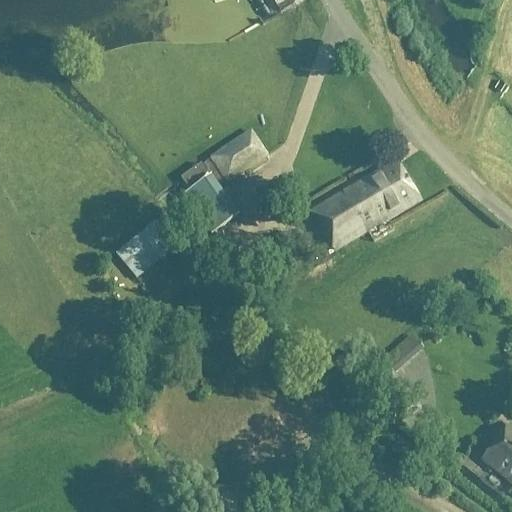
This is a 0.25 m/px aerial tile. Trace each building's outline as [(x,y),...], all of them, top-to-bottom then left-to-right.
[(269,0),(277,13),(292,4),(289,0),(269,0)] [(141,160),(163,145),(122,84),(100,99),(141,160)] [(266,159),(250,134),(207,163),(202,166),(218,188),(223,185),(225,187),(266,159)] [(421,201),(398,164),(309,217),(331,255),(421,201)] [(205,175),(199,166),(179,180),(185,189),(205,175)] [(237,219),(210,180),(184,199),(211,238),(237,219)] [(114,258),(135,283),(166,259),(177,249),(157,222),(145,232),(114,258)] [(117,309),(122,315),(128,311),(123,304),(117,309)] [(397,386),(380,400),(396,422),(413,407),(397,386)] [(312,436),(295,405),(280,413),(279,411),(262,420),(263,421),(232,438),(248,470),(271,458),(271,459),(282,453),(282,452),(312,436)] [(511,431),(509,429),(482,462),(511,486),(511,431)]
